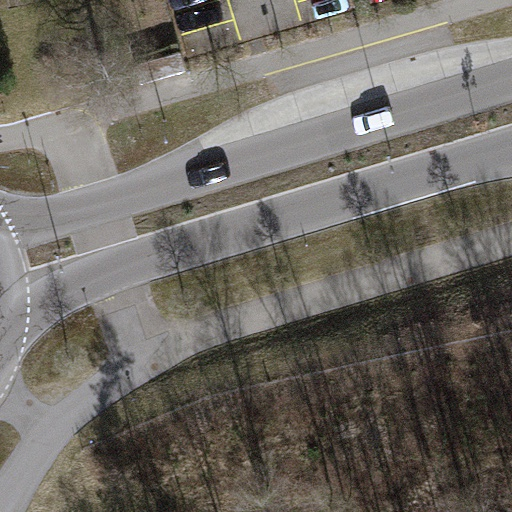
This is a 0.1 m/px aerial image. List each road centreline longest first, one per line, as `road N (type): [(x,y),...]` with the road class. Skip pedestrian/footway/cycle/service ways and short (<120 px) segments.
road 1 (secondary): [(511,78),(0,230)]
road 2 (secondary): [(2,305),(511,150)]
